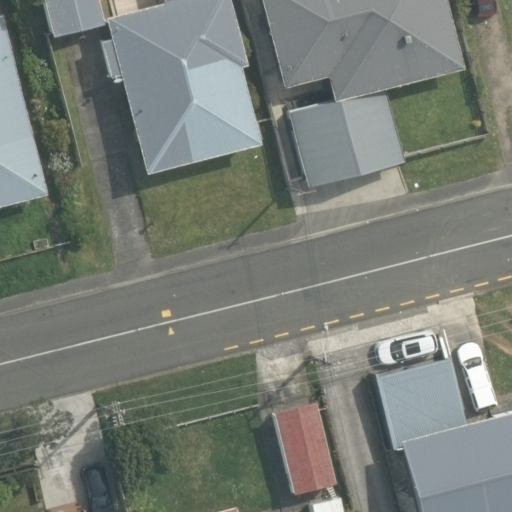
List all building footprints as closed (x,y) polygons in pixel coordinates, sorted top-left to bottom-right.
[(46,0),(55,33),(104,20),(99,0),(46,0)] [(147,171),(261,141),(241,63),(249,61),(232,0),(164,0),(165,1),(107,15),(113,37),(101,39),(111,78),(123,75),(147,171)] [(335,98),(287,108),(307,184),(404,158),(386,85),(466,65),(449,0),(262,0),(284,84),(327,73),(335,98)] [(0,202),(47,190),(1,16),(0,15),(0,202)] [(511,511),(511,408),(466,420),(450,356),(377,374),(396,449),(402,447),(418,511),(511,511)] [(318,399),(273,410),(293,494),(338,483),(318,399)] [(238,511),(236,502),(193,511),(238,511)]
